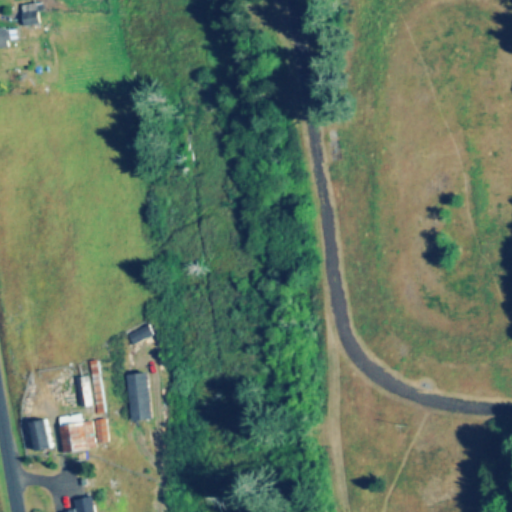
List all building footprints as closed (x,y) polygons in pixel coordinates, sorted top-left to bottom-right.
[(37,4),(20,5),(21,27),(38,25),(37,4)] [(7,28),(0,29),(0,49),(9,49),(7,28)] [(33,89),(33,72),(7,72),(7,89),(33,89)] [(154,335),(150,325),(129,334),(133,344),(154,335)] [(102,411),(99,359),(91,360),(94,411),(102,411)] [(130,420),(152,418),(148,372),(126,373),(130,420)] [(75,375),(78,404),(89,404),(86,374),(75,375)] [(49,445),(44,416),(27,419),(32,448),(49,445)] [(94,419),(97,442),(108,441),(105,418),(94,419)] [(60,451),(94,447),(91,419),(57,422),(60,451)] [(93,511),(91,494),(72,497),(73,511),(93,511)]
